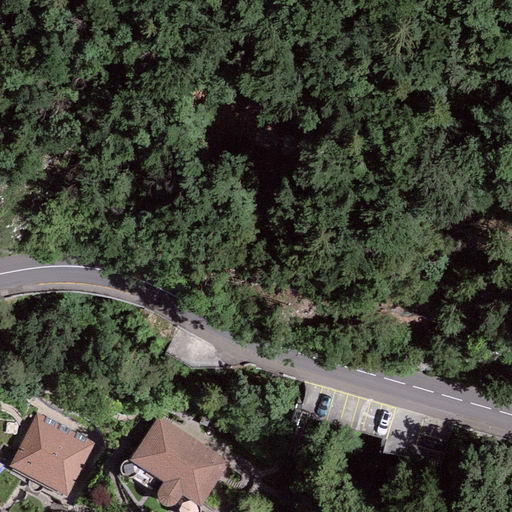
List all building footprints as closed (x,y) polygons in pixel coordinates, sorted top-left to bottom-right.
[(310,412),(295,407),(292,420),(307,424),(310,412)] [(15,462),(66,489),(89,445),(85,443),(88,437),(78,432),(75,437),(68,434),(71,429),(61,423),(58,428),(54,426),(57,421),(47,416),(44,421),(39,418),(15,462)] [(176,498),(193,509),(223,463),(161,421),(130,468),(162,489),(160,492),(160,495),(161,499),(164,501),(167,503),(170,503),(174,501),(176,498)] [(291,471),(295,460),(286,457),(282,468),(291,471)] [(306,497),(296,481),(284,490),(294,505),(306,497)]
